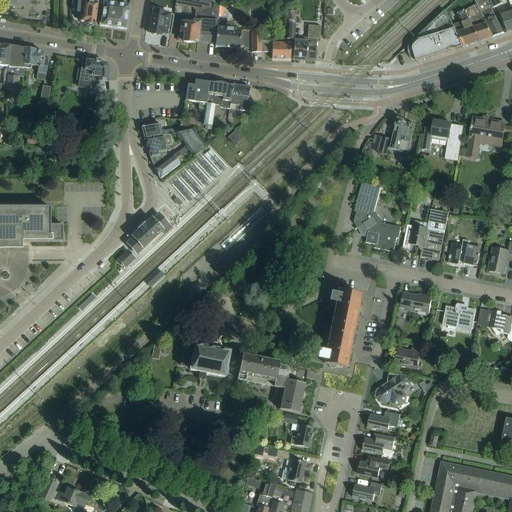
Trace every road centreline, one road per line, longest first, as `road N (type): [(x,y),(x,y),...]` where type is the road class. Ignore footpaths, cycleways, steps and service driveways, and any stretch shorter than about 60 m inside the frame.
road 1 (residential): [(330,260),(349,165),(226,302),(231,321),(251,326),(322,295)]
road 2 (residential): [(323,511),(318,501),(336,404),(356,408),(333,504)]
road 3 (tertiary): [(323,83),(128,55)]
road 4 (tertiary): [(323,83),(399,85),(511,50)]
road 5 (residential): [(60,446),(113,396),(231,418)]
road 6 (residential): [(0,345),(119,231)]
road 7 (unclassified): [(208,511),(60,446)]
road 8 (tertiary): [(0,34),(128,55)]
road 9 (residential): [(119,231),(150,199),(125,128)]
